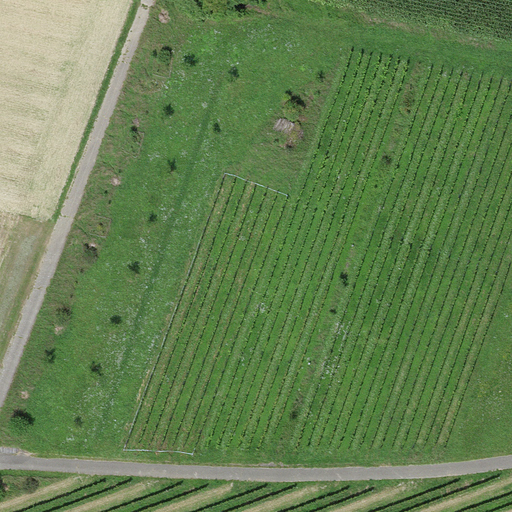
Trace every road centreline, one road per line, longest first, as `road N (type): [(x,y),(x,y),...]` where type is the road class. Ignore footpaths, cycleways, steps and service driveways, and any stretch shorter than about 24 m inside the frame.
road 1 (track): [(511,462),(439,472),(270,473),(0,457)]
road 2 (track): [(0,383),(143,0)]
